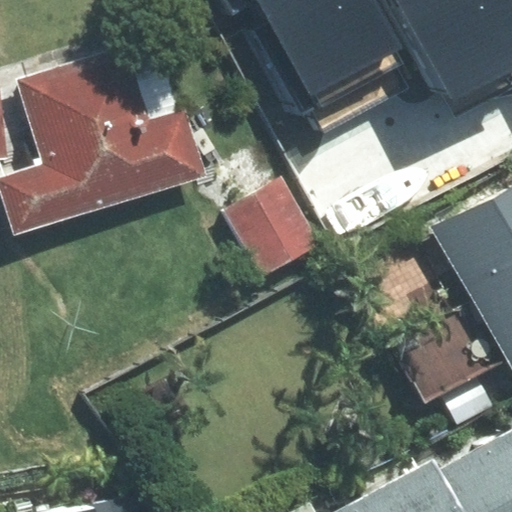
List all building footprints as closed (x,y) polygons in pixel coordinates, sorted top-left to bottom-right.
[(359,0),(391,83),(404,79),(415,108),(468,87),(462,72),(509,54),(488,0),(359,0)] [(0,181),(13,226),(207,170),(165,29),(2,76),(2,69),(0,69),(0,181)] [(278,174),(221,203),(255,269),(312,240),(278,174)] [(511,177),(431,221),(511,368),(511,177)] [(313,511),(511,511),(511,418),(439,458),(433,448),(313,511)]
